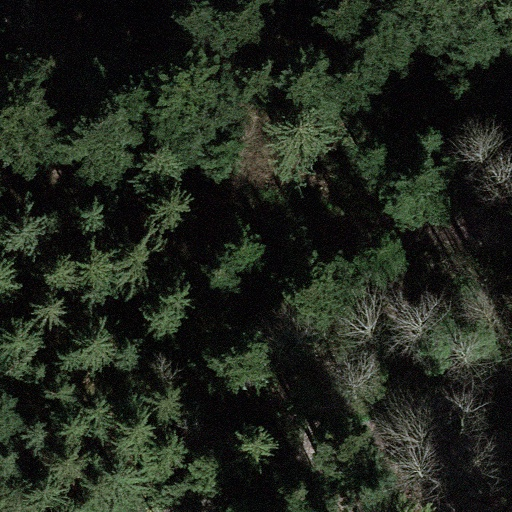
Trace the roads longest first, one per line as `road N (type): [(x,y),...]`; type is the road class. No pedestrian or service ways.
road 1 (track): [(511,239),(0,184)]
road 2 (track): [(511,382),(219,511)]
